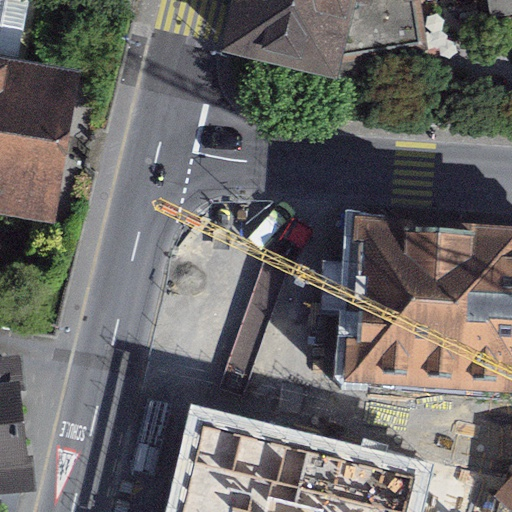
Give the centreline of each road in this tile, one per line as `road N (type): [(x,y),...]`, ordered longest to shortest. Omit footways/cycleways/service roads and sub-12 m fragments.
road 1 (primary): [(159,143),(71,511)]
road 2 (tertiary): [(159,143),(247,160),(511,175)]
road 3 (primary): [(192,0),(159,143)]
